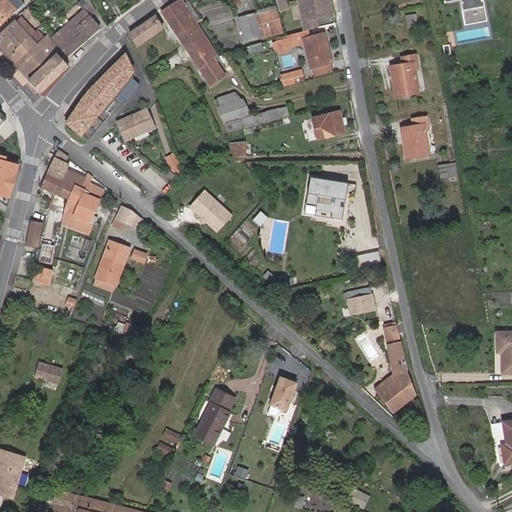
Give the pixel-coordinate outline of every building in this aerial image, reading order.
[(0,0),(0,25),(23,2),(20,0),(0,0)] [(180,23),(171,28),(176,35),(196,22),(184,3),(182,0),(177,2),(175,3),(181,12),(175,16),(180,23)] [(288,9),(285,0),(275,0),(278,6),(278,7),(279,11),(288,9)] [(329,0),(297,0),(305,31),(306,30),(308,30),(317,27),(316,19),(333,15),(329,0)] [(461,0),(464,14),(486,10),(483,0),(461,0)] [(184,3),(196,22),(200,20),(188,1),(184,3)] [(175,3),(161,12),(171,28),(180,23),(175,16),(181,12),(175,3)] [(260,14),(277,10),(275,5),(258,10),(260,14)] [(84,10),(53,37),(69,55),(99,27),(84,10)] [(282,32),(277,10),(260,14),(266,36),(282,32)] [(240,18),(245,42),(261,38),(254,14),(240,18)] [(406,15),(409,27),(416,25),(415,14),(406,15)] [(156,15),(129,33),(136,45),(164,28),(156,15)] [(17,22),(30,37),(36,32),(22,17),(17,22)] [(0,33),(0,49),(8,58),(30,37),(17,22),(15,20),(0,33)] [(196,22),(176,35),(210,85),(225,75),(223,72),(231,67),(223,55),(219,57),(196,22)] [(305,31),(302,31),(303,37),(304,42),(310,67),(331,62),(324,33),(310,36),(308,30),(306,30),(305,31)] [(36,32),(30,37),(37,45),(44,38),(37,31),(36,32)] [(304,42),(303,37),(302,31),(297,33),(296,33),(288,35),(289,38),(292,37),(294,44),(304,42)] [(30,37),(8,58),(18,69),(33,85),(37,89),(41,93),(68,66),(69,65),(52,46),(46,52),(42,48),(48,42),(44,38),(37,45),(30,37)] [(287,46),(294,44),(292,37),(289,38),(277,41),(279,48),(287,46)] [(52,46),(48,42),(42,48),(46,52),(52,46)] [(111,98),(113,96),(130,76),(133,71),(126,54),(92,88),(83,98),(67,122),(89,140),(110,114),(103,108),(106,105),(109,107),(114,101),(111,98)] [(391,65),(396,95),(419,91),(415,68),(419,67),(417,55),(402,57),(402,63),(391,65)] [(33,85),(18,69),(15,73),(29,89),(37,97),(41,93),(37,89),(33,85)] [(282,75),(285,85),(303,80),(301,70),(282,75)] [(126,101),(140,84),(130,76),(113,96),(121,103),(126,101)] [(242,100),(218,107),(224,124),(248,117),(242,100)] [(248,117),(224,124),(228,132),(290,116),(286,106),(248,117)] [(146,109),(117,122),(125,140),(155,127),(146,109)] [(344,132),(339,111),(315,117),(318,128),(316,129),(318,138),(344,132)] [(402,128),(406,157),(429,153),(425,129),(429,128),(427,117),(412,120),(413,126),(402,128)] [(0,151),(0,193),(12,196),(19,161),(6,159),(7,153),(0,151)] [(174,152),(166,156),(174,171),(182,167),(174,152)] [(40,186),(55,192),(67,168),(69,164),(55,157),(40,186)] [(454,163),(439,165),(441,176),(456,174),(454,163)] [(67,168),(55,192),(69,199),(76,182),(82,184),(85,178),(67,168)] [(92,176),(88,172),(85,178),(82,184),(76,182),(69,199),(64,210),(75,215),(75,216),(92,223),(105,190),(89,183),(92,176)] [(343,218),(349,181),(310,175),(306,201),(317,203),(316,209),(333,212),(333,216),(343,218)] [(232,215),(204,190),(190,207),(201,217),(206,221),(218,232),(232,215)] [(138,228),(142,219),(122,206),(117,218),(138,228)] [(32,221),(27,243),(36,245),(41,223),(32,221)] [(110,240),(96,277),(115,284),(129,248),(110,240)] [(43,244),(40,260),(51,261),(54,246),(43,244)] [(135,247),(132,257),(146,262),(149,252),(135,247)] [(45,282),(48,268),(36,265),(33,279),(32,279),(45,282)] [(60,313),(71,317),(78,297),(67,294),(60,313)] [(353,315),(377,309),(374,295),(350,300),(353,315)] [(402,343),(398,325),(384,328),(387,346),(402,343)] [(502,353),(503,374),(511,373),(511,331),(497,332),(497,353),(502,353)] [(394,412),(417,394),(407,367),(402,343),(387,346),(394,375),(377,389),(394,412)] [(45,373),(49,362),(40,360),(37,370),(45,373)] [(50,378),(55,364),(49,362),(45,373),(37,370),(36,374),(50,378)] [(59,381),(63,367),(55,364),(50,378),(59,381)] [(269,404),(289,410),(297,379),(278,374),(269,404)] [(211,403),(195,435),(213,444),(229,412),(227,411),(235,396),(219,388),(211,403)] [(505,464),(511,463),(511,420),(503,422),(507,445),(502,445),(505,464)] [(503,435),(501,423),(491,424),(493,436),(503,435)] [(13,493),(24,457),(0,449),(0,493),(3,495),(5,490),(13,493)] [(52,454),(47,471),(56,474),(60,456),(52,454)] [(77,511),(81,496),(51,489),(44,511),(77,511)] [(367,500),(346,489),(341,497),(363,508),(367,500)] [(113,511),(115,504),(81,496),(77,511),(113,511)]
